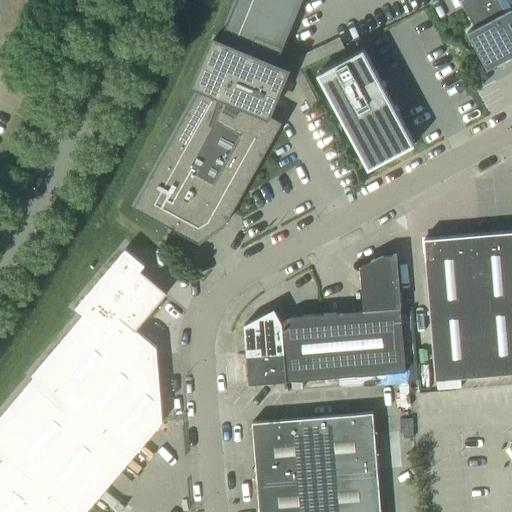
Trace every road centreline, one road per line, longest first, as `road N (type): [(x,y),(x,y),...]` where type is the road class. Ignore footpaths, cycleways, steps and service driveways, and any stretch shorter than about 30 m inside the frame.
road 1 (residential): [(220,511),(207,318),(237,280),(511,134)]
road 2 (tertiary): [(0,259),(79,121),(130,0)]
